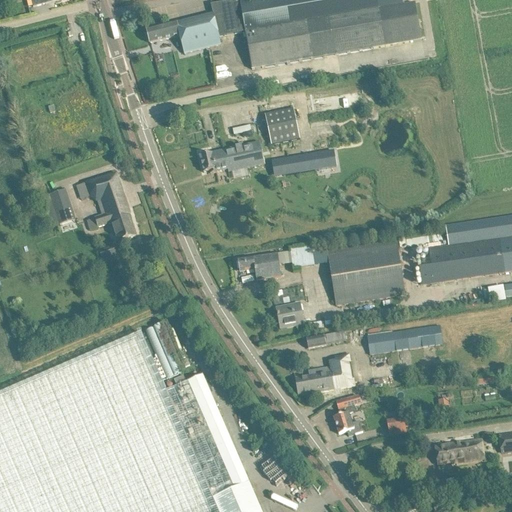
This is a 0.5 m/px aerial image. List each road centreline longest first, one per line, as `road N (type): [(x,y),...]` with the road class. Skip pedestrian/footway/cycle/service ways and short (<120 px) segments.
road 1 (tertiary): [(367,511),(195,264),(100,2)]
road 2 (unknown): [(134,107),(408,55),(427,46),(419,0)]
